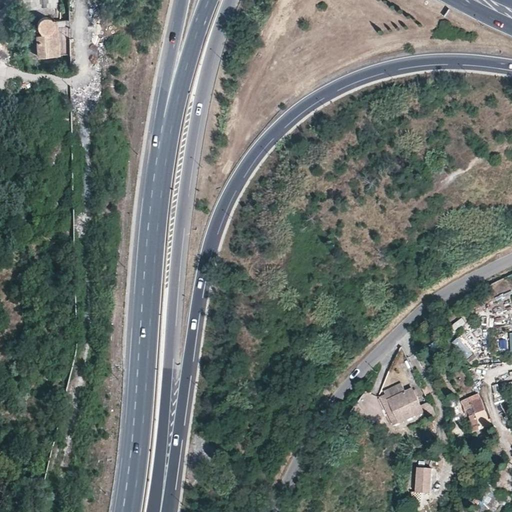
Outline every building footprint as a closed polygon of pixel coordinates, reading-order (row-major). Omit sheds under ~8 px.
[(36,37),(59,36),(59,33),(48,33),(51,32),(52,31),(53,31),(54,30),(55,29),(55,28),(55,27),(56,26),(56,24),(56,23),(55,21),(55,20),(54,19),(53,17),(52,17),(50,16),(48,16),(47,16),(45,16),(44,16),(43,17),(42,18),(41,19),(40,20),(39,20),(39,22),(38,23),(39,25),(39,26),(39,28),(40,29),(41,31),(41,33),(36,33),(36,37)] [(59,55),(59,36),(36,37),(37,55),(59,55)] [(465,323),(461,318),(451,325),(455,330),(465,323)] [(467,358),(472,353),(458,337),(453,342),(467,358)] [(412,388),(404,392),(401,385),(386,392),(387,395),(400,422),(423,411),(424,410),(428,418),(435,415),(429,401),(420,405),(412,388)] [(480,393),(469,397),(474,408),(468,410),(472,421),(470,422),(474,431),(491,424),(480,393)] [(392,425),(400,422),(387,395),(379,399),(392,425)] [(370,424),(369,436),(379,436),(379,425),(370,424)] [(467,475),(476,482),(485,472),(479,467),(477,470),(473,467),(467,475)] [(429,494),(432,471),(419,469),(416,492),(429,494)]
